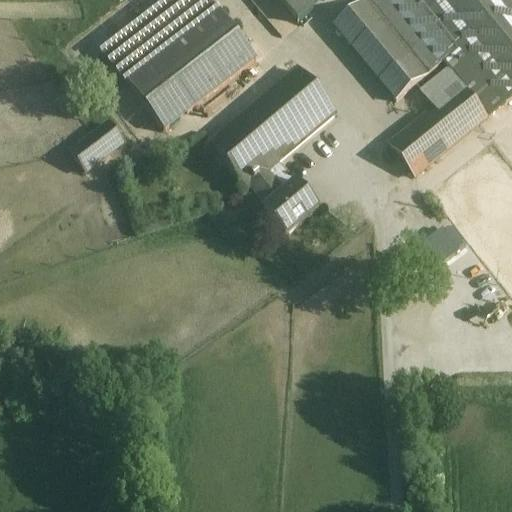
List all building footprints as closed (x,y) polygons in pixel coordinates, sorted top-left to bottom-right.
[(206,0),(175,0),(103,55),(164,134),(256,64),(206,0)] [(276,0),(297,24),(326,0),(276,0)] [(396,105),(458,53),(413,0),(369,0),(334,30),(396,105)] [(511,101),(511,0),(413,0),(458,53),(464,61),(503,109),(511,101)] [(503,109),(464,61),(420,96),(434,113),(390,148),(415,180),(503,109)] [(297,74),(209,148),(246,192),(249,189),(276,166),(334,119),(297,74)] [(95,137),(70,156),(85,175),(123,146),(108,127),(95,137)] [(295,188),(276,166),(249,189),(267,211),(263,214),(285,241),(318,213),(296,187),(295,188)]
